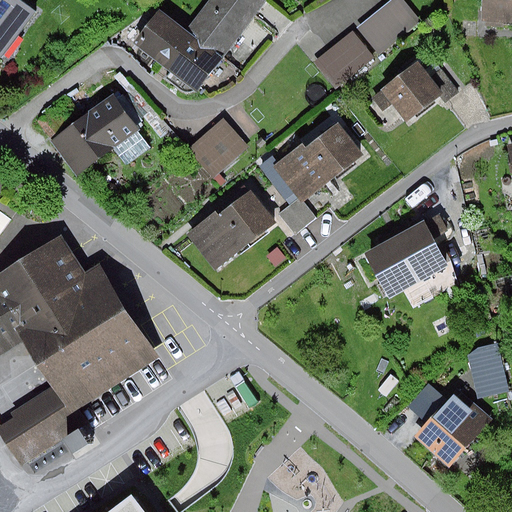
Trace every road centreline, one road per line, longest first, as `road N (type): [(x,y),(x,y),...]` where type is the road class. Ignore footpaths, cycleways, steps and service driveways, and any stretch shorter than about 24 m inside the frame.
road 1 (residential): [(239,331),(248,308),(476,135),(511,121)]
road 2 (residential): [(0,137),(239,331)]
road 3 (residential): [(239,331),(450,511)]
